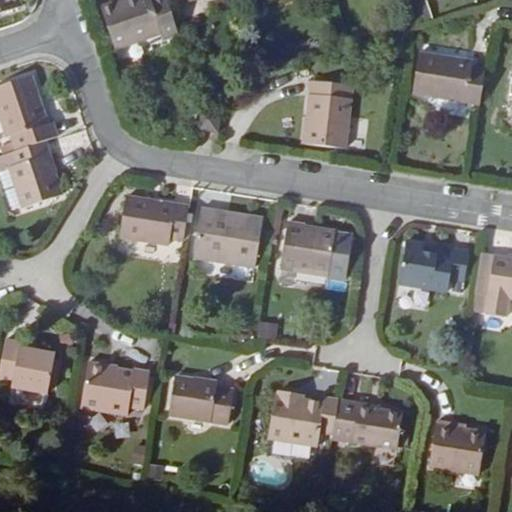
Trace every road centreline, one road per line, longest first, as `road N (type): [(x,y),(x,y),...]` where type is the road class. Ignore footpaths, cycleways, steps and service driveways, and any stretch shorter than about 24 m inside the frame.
road 1 (residential): [(383,197),(144,158),(121,143)]
road 2 (residential): [(39,283),(121,143)]
road 3 (residential): [(359,354),(383,197)]
road 4 (residential): [(511,218),(383,197)]
road 5 (residential): [(121,143),(73,26)]
